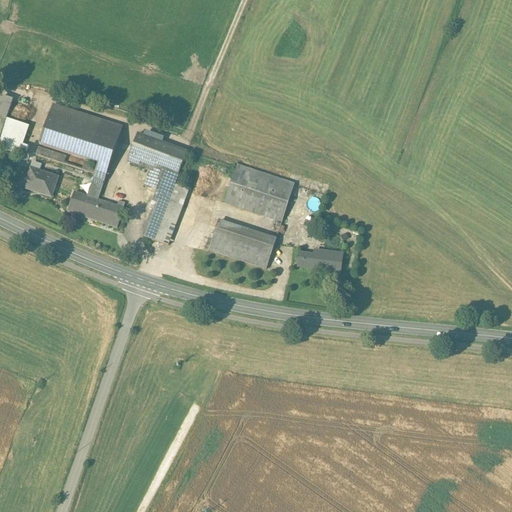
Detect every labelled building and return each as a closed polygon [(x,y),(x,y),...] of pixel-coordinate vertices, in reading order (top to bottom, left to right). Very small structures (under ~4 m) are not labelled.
[(2,97),(0,103),(0,139),(1,139),(13,101),(2,97)] [(123,129),(52,106),(39,147),(98,167),(97,169),(95,176),(94,180),(105,184),(119,141),(122,132),(123,129)] [(187,153),(138,135),(128,163),(151,171),(145,188),(157,192),(161,180),(175,185),(187,153)] [(1,139),(0,139),(0,149),(19,155),(22,146),(1,139)] [(97,169),(38,149),(36,156),(95,176),(97,169)] [(277,182),(236,169),(224,205),(272,220),(280,192),(284,183),(278,181),(277,182)] [(60,179),(33,170),(30,178),(23,175),(20,177),(18,182),(19,186),(27,188),(26,190),(53,199),(60,179)] [(105,184),(94,180),(87,199),(98,203),(105,184)] [(175,185),(161,180),(157,192),(153,204),(155,205),(142,239),(154,243),(174,188),(175,185)] [(294,186),(284,183),(280,192),(291,196),(294,186)] [(174,188),(154,243),(168,249),(189,193),(174,188)] [(291,196),(280,192),(272,220),(282,223),(291,196)] [(87,199),(75,195),(69,214),(118,230),(124,211),(98,203),(87,199)] [(266,238),(218,223),(209,252),(257,267),(266,238)] [(276,242),(266,238),(257,267),(267,270),(276,242)] [(343,256),(314,253),(313,258),(299,256),(297,269),(316,271),(316,273),(340,276),(343,256)]
